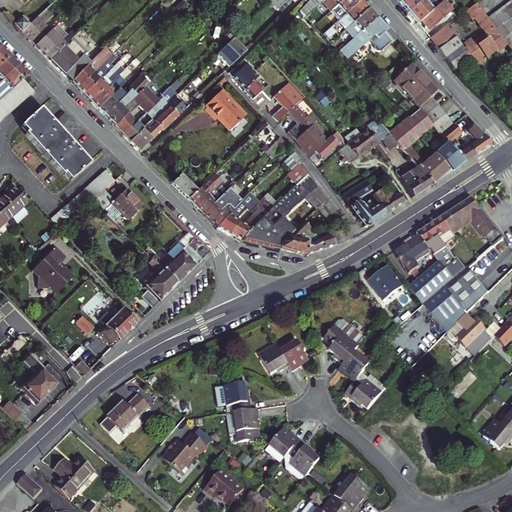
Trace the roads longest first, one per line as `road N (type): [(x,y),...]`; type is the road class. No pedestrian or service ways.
road 1 (secondary): [(510,152),(351,254),(272,292)]
road 2 (residential): [(221,251),(75,405)]
road 3 (residential): [(510,152),(374,0)]
road 4 (secondary): [(230,311),(133,358),(75,405)]
road 5 (residential): [(418,510),(370,449),(312,403)]
road 6 (residential): [(11,160),(54,207),(119,149)]
road 7 (residential): [(119,149),(221,251)]
